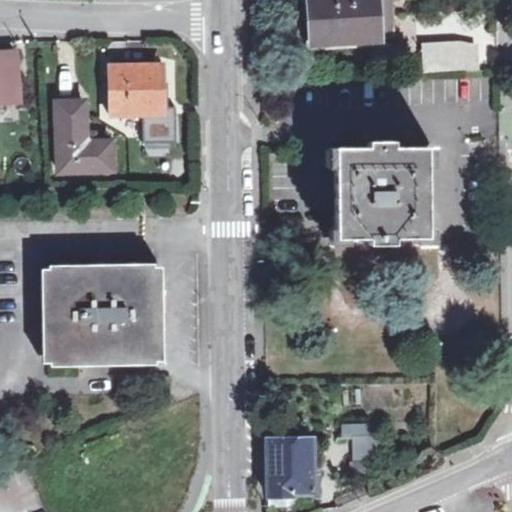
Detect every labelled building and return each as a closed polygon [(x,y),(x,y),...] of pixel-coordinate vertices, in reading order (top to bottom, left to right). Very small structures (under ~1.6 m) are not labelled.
[(309,0),(311,38),(355,36),(353,0),(309,0)] [(395,37),(394,15),(393,0),(353,0),(355,36),(311,38),(311,41),(395,37)] [(408,0),(393,0),(394,15),(409,15),(408,0)] [(424,43),(425,72),(481,69),(479,44),(466,40),(424,43)] [(16,52),(0,53),(0,99),(18,98),(16,52)] [(260,52),(251,52),(251,74),(260,73),(260,52)] [(159,64),(109,65),(111,113),(160,113),(159,64)] [(112,170),(112,143),(94,144),(93,135),(86,135),(85,102),(57,103),(60,171),(112,170)] [(332,234),(372,234),(372,241),(391,240),(391,234),(423,234),(422,142),(385,142),(385,137),(365,137),(364,142),(331,143),(332,234)] [(49,362),(119,360),(151,360),(152,265),(49,264),(49,362)] [(341,438),(353,438),(352,465),(370,465),(370,458),(373,458),(377,438),(370,436),(370,423),(341,424),(341,438)] [(87,456),(121,444),(116,432),(83,445),(87,456)] [(311,438),(266,438),(267,496),(292,496),(293,493),(312,493),(311,438)] [(336,500),(335,508),(372,492),(376,490),(377,483),(336,500)]
